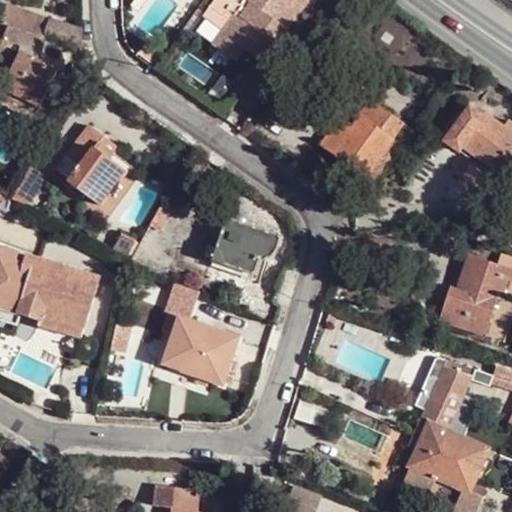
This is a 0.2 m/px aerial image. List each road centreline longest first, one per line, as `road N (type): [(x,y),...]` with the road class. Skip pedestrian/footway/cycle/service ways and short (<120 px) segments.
road 1 (residential): [(0,411),(51,437),(251,437),(263,426),(322,246),(314,209),(110,56),(100,0)]
road 2 (unknown): [(411,511),(324,474),(263,426)]
